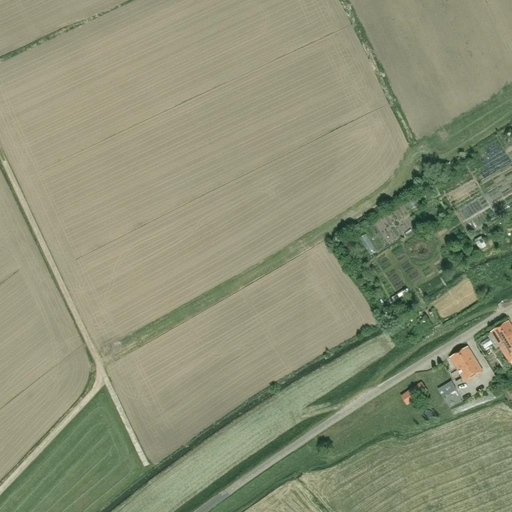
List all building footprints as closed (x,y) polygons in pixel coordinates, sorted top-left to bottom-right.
[(481,236),(474,240),(480,250),(487,246),(481,236)] [(406,288),(396,295),(398,298),(409,292),(406,288)] [(382,300),(378,302),(383,309),(386,306),(382,300)] [(412,317),(407,320),(414,332),(420,328),(412,317)] [(511,361),(511,327),(508,321),(491,332),(510,363),(511,361)] [(483,372),(467,347),(450,357),(465,382),(483,372)] [(444,397),(456,390),(451,381),(439,389),(444,397)] [(407,405),(427,391),(422,383),(401,397),(407,405)]
